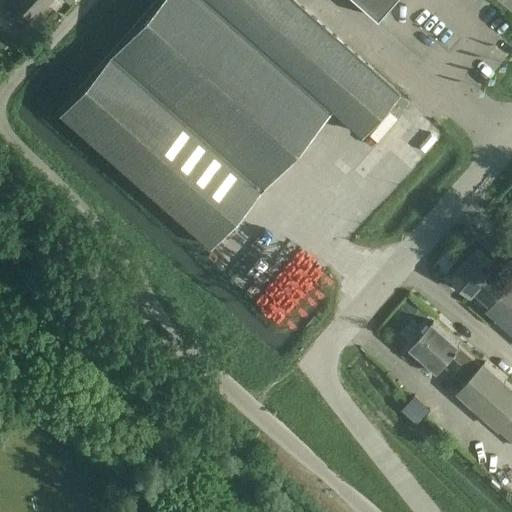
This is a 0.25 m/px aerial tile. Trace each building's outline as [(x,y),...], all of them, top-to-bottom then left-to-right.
[(22,27),(48,0),(10,0),(2,9),(22,27)] [(361,134),(398,92),(293,0),(155,0),(57,111),(209,245),(262,185),(331,107),(361,134)] [(355,0),(376,18),(391,0),(355,0)] [(511,279),(508,284),(492,271),(496,266),(476,248),(451,275),(472,293),(481,283),(487,288),(481,295),(490,304),(486,309),(511,331),(511,279)] [(481,365),(459,345),(460,344),(434,320),(412,344),(420,352),(417,356),(416,361),(428,370),(432,369),(435,366),(438,368),(452,353),(463,363),(455,372),(466,382),(481,365)] [(466,382),(459,390),(500,427),(500,426),(511,436),(511,385),(484,361),(481,365),(466,382)]
